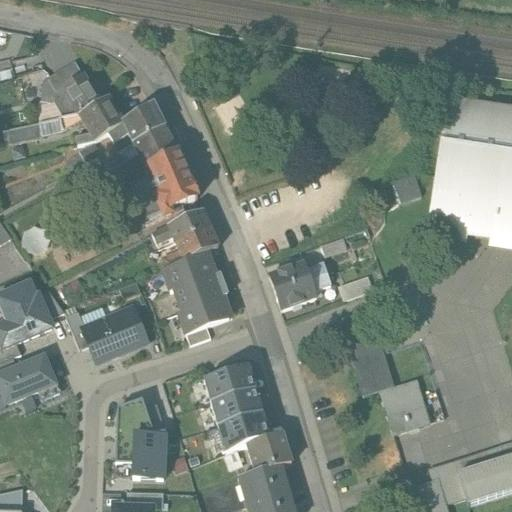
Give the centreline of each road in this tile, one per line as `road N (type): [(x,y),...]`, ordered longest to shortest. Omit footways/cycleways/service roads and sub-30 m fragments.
road 1 (residential): [(266,334),(201,155),(153,69),(119,38),(0,15)]
road 2 (residential): [(83,511),(92,403),(106,389),(266,334)]
road 3 (residential): [(318,511),(266,334)]
